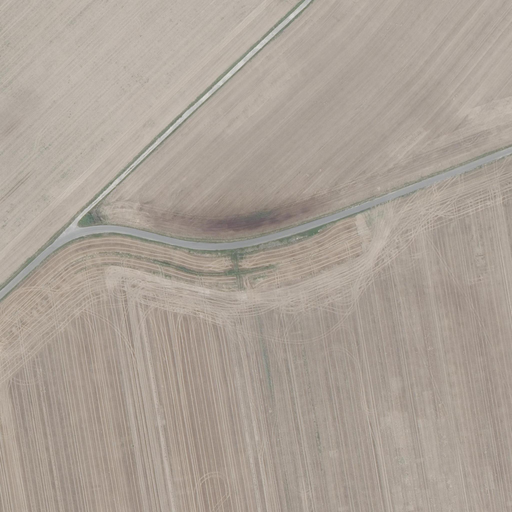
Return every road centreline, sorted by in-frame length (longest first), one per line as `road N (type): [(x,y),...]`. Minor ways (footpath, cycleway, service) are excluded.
road 1 (unclassified): [(0,295),(47,250),(81,233),(114,229),(235,246),(511,150)]
road 2 (track): [(307,0),(84,213),(72,236)]
